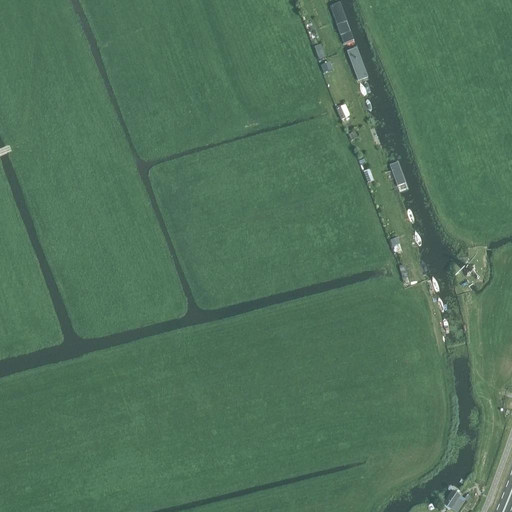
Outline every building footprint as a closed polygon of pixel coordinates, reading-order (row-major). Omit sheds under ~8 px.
[(327,0),(338,31),(349,27),(339,0),(327,0)] [(356,46),(346,50),(360,92),(371,88),(356,46)] [(320,52),(316,53),(319,60),(323,59),(325,58),(322,51),(320,52)] [(325,65),(321,67),(324,74),(327,73),(333,71),(330,63),(325,65)] [(345,106),(337,110),(342,120),(350,117),(345,106)] [(349,135),(352,141),(358,138),(355,132),(349,135)] [(381,148),(390,174),(400,171),(390,144),(381,148)] [(398,239),(390,241),(392,247),(400,245),(398,239)] [(475,275),(474,265),(464,267),(465,278),(475,275)] [(453,493),(445,506),(450,510),(452,511),(456,511),(464,501),(459,497),(460,497),(453,493)]
